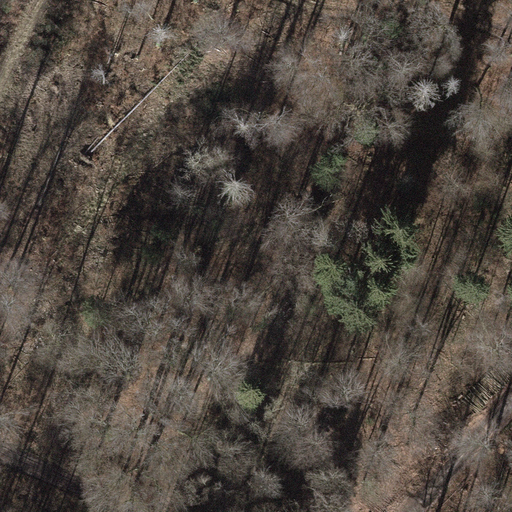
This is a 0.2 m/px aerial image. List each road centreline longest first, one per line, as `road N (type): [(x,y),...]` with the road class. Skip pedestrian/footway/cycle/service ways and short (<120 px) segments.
road 1 (track): [(511,394),(408,511)]
road 2 (track): [(0,451),(127,511)]
